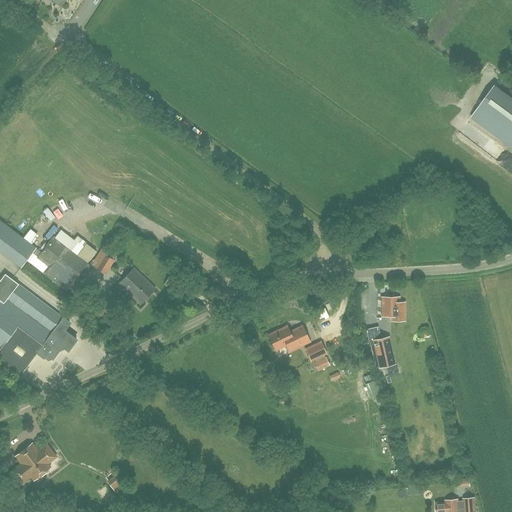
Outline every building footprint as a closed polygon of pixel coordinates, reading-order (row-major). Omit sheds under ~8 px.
[(511,99),(495,87),(471,118),(511,148),(511,99)] [(0,250),(22,267),(36,248),(0,220),(0,250)] [(138,229),(146,234),(149,230),(141,225),(138,229)] [(80,256),(90,244),(80,236),(77,240),(63,230),(57,239),(80,256)] [(83,269),(87,273),(91,266),(78,257),(80,256),(53,236),(38,257),(73,283),(83,269)] [(104,247),(96,260),(92,266),(105,274),(117,255),(104,247)] [(142,305),(156,289),(134,269),(120,285),(142,305)] [(196,287),(198,284),(191,280),(189,283),(172,273),(164,286),(190,301),(198,288),(196,287)] [(53,346),(59,350),(65,348),(69,351),(74,344),(70,341),(71,335),(65,330),(71,323),(63,317),(5,274),(0,280),(0,360),(21,376),(38,353),(45,357),(53,346)] [(400,303),(400,297),(382,297),(382,317),(391,317),(391,321),(405,321),(405,303),(400,303)] [(421,330),(424,338),(434,335),(431,327),(421,330)] [(287,345),(303,338),(298,329),(290,333),(288,328),(278,333),(277,332),(269,335),(276,349),(287,344),(287,345)] [(370,336),(383,334),(381,328),(369,330),(370,336)] [(389,337),(373,341),(380,368),(395,365),(389,337)] [(322,344),(306,351),(312,363),(327,356),(322,344)] [(316,363),(315,363),(319,371),(330,366),(327,358),(326,358),(316,363)] [(393,398),(411,393),(410,386),(391,390),(393,398)] [(47,445),(37,452),(32,445),(16,457),(26,470),(20,474),(16,468),(9,473),(19,486),(31,477),(34,480),(50,468),(47,465),(56,457),(47,445)] [(118,493),(128,485),(122,477),(112,485),(118,493)] [(459,480),(460,488),(473,487),(473,479),(459,480)] [(465,501),(465,511),(475,511),(474,499),(464,499),(465,501)] [(446,500),(446,502),(436,503),(436,511),(465,511),(465,501),(459,502),(458,500),(446,500)]
